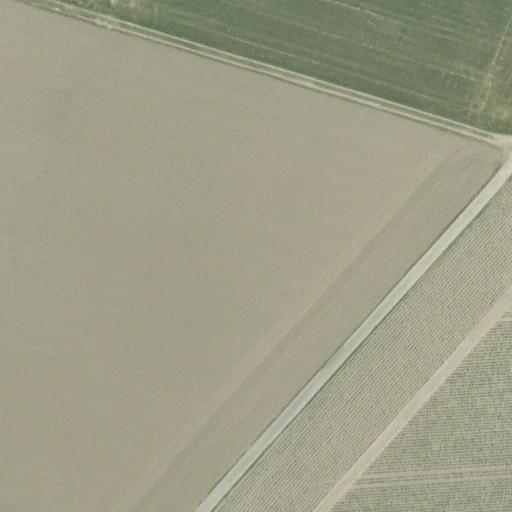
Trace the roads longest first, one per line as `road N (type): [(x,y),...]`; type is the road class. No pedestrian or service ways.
road 1 (track): [(30,0),(511,144)]
road 2 (unclassified): [(511,163),(215,511)]
